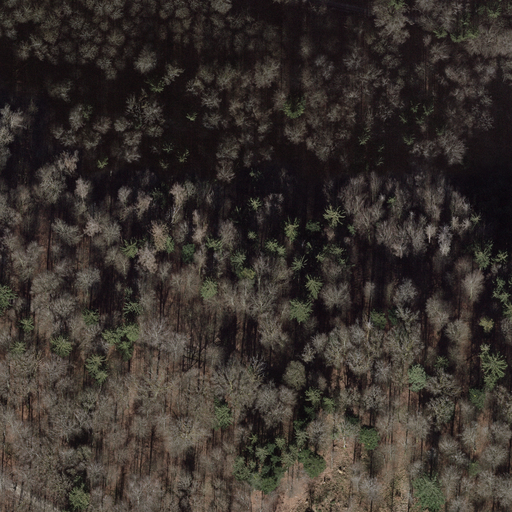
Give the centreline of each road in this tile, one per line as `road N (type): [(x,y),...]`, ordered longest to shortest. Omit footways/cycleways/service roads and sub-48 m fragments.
road 1 (track): [(0,297),(396,412),(511,495)]
road 2 (track): [(315,0),(511,40)]
